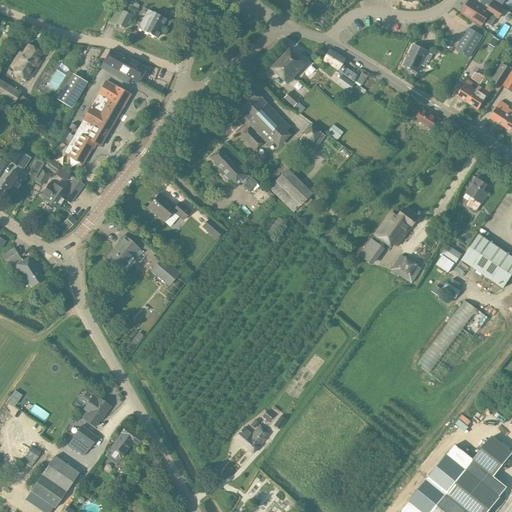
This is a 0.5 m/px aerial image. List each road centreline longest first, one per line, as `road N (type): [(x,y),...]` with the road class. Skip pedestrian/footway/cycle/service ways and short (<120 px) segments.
road 1 (residential): [(194,511),(82,308),(62,254)]
road 2 (residential): [(511,158),(322,39)]
road 3 (unknown): [(0,7),(186,68)]
road 4 (residential): [(62,254),(177,98)]
road 5 (residential): [(322,39),(355,11),(421,15),(445,0)]
road 6 (residential): [(177,98),(224,71),(279,22)]
